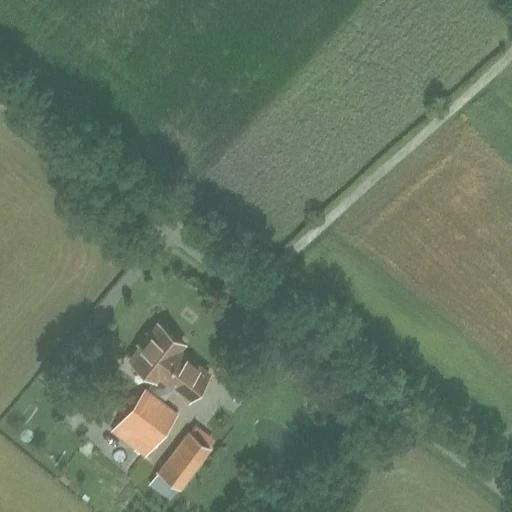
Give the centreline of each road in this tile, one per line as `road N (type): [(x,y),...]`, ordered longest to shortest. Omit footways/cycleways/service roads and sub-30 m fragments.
road 1 (unclassified): [(511,507),(0,103)]
road 2 (unknown): [(252,303),(511,66)]
